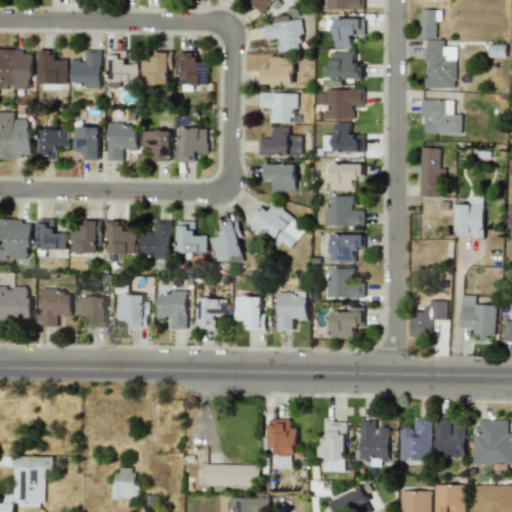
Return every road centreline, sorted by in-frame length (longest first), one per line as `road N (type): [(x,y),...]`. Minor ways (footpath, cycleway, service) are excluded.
road 1 (residential): [(0,18),(233,23),(230,194),(0,188)]
road 2 (tertiary): [(0,367),(511,379)]
road 3 (residential): [(398,377),(398,0)]
